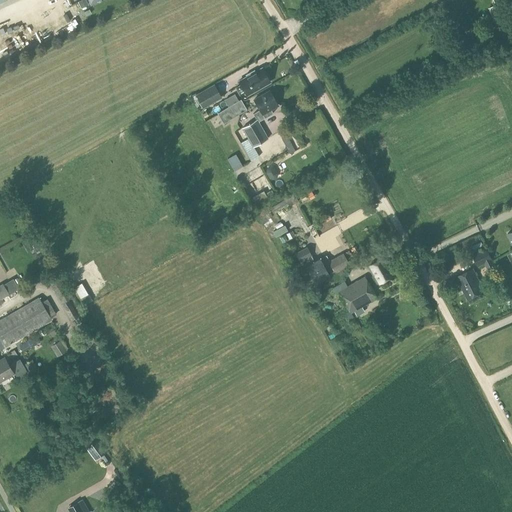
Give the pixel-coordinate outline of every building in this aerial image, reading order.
[(89,8),(86,0),(73,6),(77,14),(89,8)] [(501,22),(494,6),(488,8),(495,24),(501,22)] [(10,16),(19,42),(37,36),(28,10),(10,16)] [(0,22),(0,27),(5,40),(14,37),(8,20),(0,22)] [(489,40),(484,43),(486,47),(499,41),(496,34),(488,37),(489,40)] [(511,57),(509,50),(497,55),(501,63),(511,57)] [(241,85),(236,88),(240,95),(245,92),(247,95),(270,83),(268,80),(268,77),(268,76),(267,74),(264,72),(262,69),(255,73),(254,72),(247,76),(247,77),(239,81),(241,85)] [(212,78),(188,89),(194,102),(198,100),(195,94),(215,84),(212,78)] [(214,85),(196,95),(203,108),(221,98),(214,85)] [(256,120),(242,129),(249,140),(253,148),(268,139),(258,123),(273,114),(271,110),(278,106),(269,91),(254,100),(260,111),(253,115),(256,120)] [(241,100),(218,114),(224,124),(248,110),(241,100)] [(306,145),(298,131),(293,134),(301,147),(306,145)] [(296,151),(288,137),(283,140),(290,154),(296,151)] [(243,165),(236,153),(235,153),(227,158),(234,170),(243,165)] [(277,177),(278,173),(275,167),(271,166),(267,168),(266,172),(270,178),(273,179),(277,177)] [(264,190),(249,199),(253,208),(275,196),(272,190),(266,193),(264,190)] [(292,194),(283,199),(288,207),(299,202),(297,198),(295,199),(292,194)] [(285,225),(273,232),(275,238),(288,231),(285,225)] [(293,231),(286,234),(289,241),(296,237),(293,231)] [(307,247),(296,254),(300,262),(303,261),(306,267),(314,262),(311,257),(312,256),(307,247)] [(487,249),(473,256),(479,267),(487,263),(491,272),(496,269),(492,260),(487,249)] [(40,253),(45,265),(52,261),(48,250),(40,253)] [(319,259),(314,262),(306,267),(315,283),(349,265),(343,254),(323,265),(319,259)] [(384,258),(368,267),(377,285),(393,276),(384,258)] [(473,269),(456,277),(468,300),(484,292),(473,269)] [(52,277),(45,281),(48,286),(60,279),(57,273),(51,276),(52,277)] [(365,277),(338,291),(349,311),(345,313),(349,320),(353,318),(350,313),(377,298),(365,277)] [(84,306),(93,301),(89,294),(88,294),(81,283),(74,287),(84,306)] [(0,300),(10,295),(4,285),(0,286),(0,300)] [(38,297),(0,319),(0,350),(52,321),(51,320),(57,316),(47,299),(41,303),(38,297)] [(70,299),(61,304),(72,322),(81,317),(70,299)] [(37,336),(20,346),(23,353),(41,344),(37,336)] [(59,341),(51,346),(57,357),(66,351),(59,341)] [(29,374),(19,358),(8,364),(5,358),(0,360),(0,381),(14,374),(18,380),(29,374)] [(32,360),(25,364),(30,374),(38,370),(32,360)] [(105,452),(95,439),(86,446),(95,460),(99,457),(105,452)] [(85,446),(65,461),(74,474),(94,459),(85,446)] [(82,511),(78,503),(69,508),(71,511),(82,511)]
